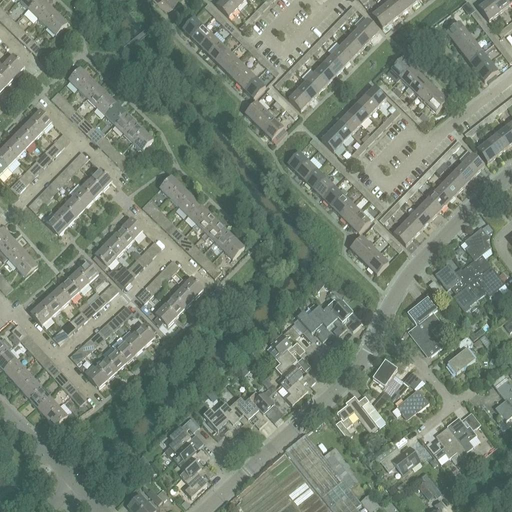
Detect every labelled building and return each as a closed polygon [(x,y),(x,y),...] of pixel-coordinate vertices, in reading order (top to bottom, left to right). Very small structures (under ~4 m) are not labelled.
[(39,0),(22,0),(19,3),(28,12),(39,0)] [(49,9),(40,0),(39,0),(28,12),(37,21),(49,9)] [(158,0),(167,9),(175,0),(158,0)] [(229,20),(237,12),(225,0),(217,9),(229,20)] [(243,0),(225,0),(237,12),(246,3),(243,0)] [(394,0),(391,2),(402,16),(412,8),(405,0),(394,0)] [(491,0),(488,3),(499,16),(508,8),(501,0),(491,0)] [(511,0),(501,0),(508,8),(511,5),(511,0)] [(382,10),(392,23),(402,16),(391,2),(382,10)] [(489,24),(499,16),(488,3),(478,10),(489,24)] [(263,14),(269,8),(265,4),(259,10),(263,14)] [(208,5),(204,9),(211,16),(215,12),(208,5)] [(49,9),(37,21),(46,30),(58,17),(49,9)] [(350,10),(344,17),(348,21),(354,14),(350,10)] [(392,23),(382,10),(372,18),(382,31),(392,23)] [(250,19),(254,23),(261,17),(257,13),(250,19)] [(481,20),(475,13),(471,16),(476,23),(481,20)] [(214,18),(220,25),(224,21),(217,14),(214,18)] [(7,16),(0,22),(0,23),(3,27),(10,19),(7,16)] [(68,26),(58,17),(46,30),(56,39),(68,26)] [(345,23),(342,19),(335,26),(339,29),(345,23)] [(182,32),(191,41),(203,29),(194,20),(182,32)] [(246,32),(252,25),(248,22),(242,28),(246,32)] [(358,31),(370,43),(379,33),(367,22),(358,31)] [(233,29),(226,23),(222,27),(229,33),(233,29)] [(488,30),(483,23),(479,26),(484,33),(488,30)] [(9,32),(12,35),(19,28),(16,25),(9,32)] [(446,35),(454,45),(467,35),(459,25),(446,35)] [(504,37),(511,32),(508,27),(501,33),(504,37)] [(333,28),(326,35),(330,38),(337,32),(333,28)] [(191,41),(200,50),(212,38),(203,29),(191,41)] [(358,31),(349,40),(362,51),(370,43),(358,31)] [(241,38),(240,37),(235,32),(231,35),(238,42),(241,38)] [(496,40),(490,32),(486,36),(491,43),(496,40)] [(18,41),(21,44),(28,37),(25,33),(18,41)] [(475,45),(467,35),(454,45),(461,55),(475,45)] [(328,41),(324,37),(318,43),(322,47),(328,41)] [(221,46),(212,38),(200,50),(209,58),(221,46)] [(250,47),(244,40),(240,44),(247,51),(250,47)] [(362,51),(349,40),(341,48),(353,60),(362,51)] [(503,50),(498,42),(494,46),(499,53),(503,50)] [(34,43),(27,50),(30,53),(38,46),(34,43)] [(482,55),(475,45),(461,55),(469,65),(482,55)] [(209,58),(218,67),(230,55),(221,46),(209,58)] [(315,46),(309,52),(313,56),(319,50),(315,46)] [(341,48),(332,57),(344,69),(353,60),(341,48)] [(259,55),(253,49),(249,53),(255,59),(259,55)] [(511,59),(505,52),(501,55),(507,63),(511,59)] [(218,67),(227,76),(239,64),(230,55),(218,67)] [(307,55),(300,61),(304,65),(311,58),(307,55)] [(490,65),(482,55),(469,65),(476,75),(490,65)] [(323,66),(336,78),(344,69),(332,57),(323,66)] [(4,67),(16,79),(25,70),(13,58),(4,67)] [(264,68),(268,64),(262,58),(258,62),(264,68)] [(400,81),(412,69),(403,60),(387,77),(395,85),(400,81)] [(248,72),(239,64),(227,76),(236,84),(248,72)] [(302,68),(298,64),(292,70),(296,74),(302,68)] [(497,75),(490,65),(476,75),(484,85),(497,75)] [(277,73),(270,66),(267,70),(273,77),(277,73)] [(323,66),(315,75),(327,87),(336,78),(323,66)] [(4,67),(0,71),(0,81),(7,89),(16,79),(4,67)] [(421,78),(412,69),(400,81),(409,90),(421,78)] [(69,84),(78,93),(90,81),(81,71),(69,84)] [(236,84),(245,93),(257,81),(248,72),(236,84)] [(293,76),(289,73),(283,79),(287,83),(293,76)] [(327,87),(315,75),(306,84),(318,96),(327,87)] [(429,86),(421,78),(409,90),(404,94),(409,98),(413,94),(417,98),(429,86)] [(99,90),(90,81),(78,93),(87,102),(99,90)] [(265,90),(257,81),(245,93),(254,102),(265,90)] [(274,88),(278,92),(284,85),(281,82),(274,88)] [(386,95),(390,91),(381,83),(377,86),(386,95)] [(306,84),(297,93),(309,105),(318,96),(306,84)] [(438,95),(429,86),(417,98),(426,107),(438,95)] [(365,98),(377,110),(386,101),(374,89),(365,98)] [(108,98),(99,90),(87,102),(96,111),(108,98)] [(270,90),(267,94),(274,101),(277,97),(270,90)] [(309,105),(297,93),(288,102),(301,114),(309,105)] [(388,98),(395,104),(398,100),(392,94),(388,98)] [(58,95),(51,102),(55,106),(62,99),(58,95)] [(447,104),(438,95),(426,107),(435,116),(447,104)] [(117,107),(108,98),(96,111),(105,119),(117,107)] [(365,98),(356,107),(369,119),(377,110),(365,98)] [(282,109),(286,105),(280,99),(276,103),(282,109)] [(511,102),(510,100),(503,106),(506,110),(511,105),(511,102)] [(397,106),(403,113),(407,109),(401,102),(397,106)] [(67,104),(60,111),(64,115),(71,107),(67,104)] [(245,117),(254,126),(266,113),(256,104),(245,117)] [(117,107),(105,119),(114,128),(126,116),(117,107)] [(348,116),(360,128),(369,119),(356,107),(348,116)] [(291,118),(295,114),(289,108),(285,111),(291,118)] [(500,108),(493,114),(497,118),(504,112),(500,108)] [(390,118),(394,122),(400,115),(397,111),(390,118)] [(410,111),(406,115),(412,121),(416,117),(410,111)] [(40,113),(31,123),(43,135),(52,125),(40,113)] [(76,113),(69,120),(73,123),(80,116),(76,113)] [(254,126),(263,134),(275,122),(266,113),(254,126)] [(135,125),(126,116),(114,128),(123,137),(135,125)] [(348,116),(339,125),(351,137),(360,128),(348,116)] [(491,116),(484,121),(487,125),(494,120),(491,116)] [(418,120),(415,124),(421,130),(425,126),(418,120)] [(385,131),(391,124),(388,121),(381,127),(385,131)] [(85,122),(78,129),(82,132),(89,125),(85,122)] [(275,122),(263,134),(272,143),(284,131),(275,122)] [(31,123),(22,132),(34,144),(43,135),(31,123)] [(481,123),(474,129),(477,133),(484,127),(481,123)] [(144,134),(135,125),(123,137),(132,146),(144,134)] [(339,125),(330,134),(343,145),(351,137),(339,125)] [(377,139),(383,133),(379,129),(373,136),(377,139)] [(94,130),(87,137),(91,141),(98,134),(94,130)] [(496,137),(507,150),(511,146),(511,137),(506,130),(496,137)] [(471,131),(464,136),(467,141),(474,135),(471,131)] [(25,153),(34,144),(22,132),(13,141),(25,153)] [(153,143),(144,134),(132,146),(141,155),(153,143)] [(343,145),(330,134),(321,143),(334,155),(343,145)] [(496,137),(486,145),(497,158),(507,150),(496,137)] [(368,148),(374,142),(370,138),(364,145),(368,148)] [(103,139),(96,146),(100,150),(107,143),(103,139)] [(313,140),(310,144),(316,151),(320,147),(313,140)] [(13,141),(4,150),(16,162),(25,153),(13,141)] [(61,153),(65,149),(58,142),(54,146),(61,153)] [(455,145),(448,152),(452,155),(458,149),(455,145)] [(497,158),(486,145),(476,152),(487,166),(497,158)] [(359,157),(365,151),(362,147),(355,154),(359,157)] [(112,148),(105,155),(109,159),(116,152),(112,148)] [(325,159),(329,156),(322,149),(319,153),(325,159)] [(4,150),(0,153),(0,163),(8,171),(16,162),(4,150)] [(53,162),(56,158),(49,151),(45,155),(53,162)] [(446,154),(440,160),(443,164),(450,158),(446,154)] [(89,162),(82,155),(78,158),(85,165),(89,162)] [(296,176),(308,164),(299,155),(287,167),(296,176)] [(350,166),(357,160),(353,156),(347,162),(350,166)] [(114,164),(118,168),(125,160),(121,157),(114,164)] [(472,157),(463,166),(475,178),(484,168),(472,157)] [(334,168),(338,164),(331,158),(328,162),(334,168)] [(44,171),(47,167),(40,160),(36,164),(44,171)] [(437,163),(431,169),(435,173),(441,166),(437,163)] [(80,171),(73,164),(69,167),(76,174),(80,171)] [(296,176),(305,184),(317,172),(308,164),(296,176)] [(463,166),(454,175),(466,186),(475,178),(463,166)] [(346,173),(345,172),(340,167),(337,170),(343,177),(346,173)] [(35,180),(38,176),(31,169),(28,173),(35,180)] [(91,182),(103,194),(112,184),(100,172),(91,182)] [(322,177),(317,172),(305,184),(314,193),(326,181),(329,178),(325,174),(322,177)] [(428,172),(422,178),(426,182),(432,175),(428,172)] [(64,173),(60,176),(68,183),(71,180),(64,173)] [(355,182),(349,175),(345,179),(352,185),(355,182)] [(454,175),(445,184),(457,195),(466,186),(454,175)] [(26,189),(29,185),(22,178),(19,182),(26,189)] [(181,189),(172,180),(160,192),(169,201),(181,189)] [(424,184),(420,180),(414,187),(417,191),(424,184)] [(326,181),(314,193),(323,202),(335,190),(326,181)] [(55,182),(52,185),(59,192),(62,189),(55,182)] [(91,182),(82,191),(94,203),(103,194),(91,182)] [(364,190),(358,184),(354,188),(360,194),(364,190)] [(437,192),(449,204),(457,195),(445,184),(437,192)] [(10,191),(17,198),(21,194),(13,187),(10,191)] [(181,189),(169,201),(178,210),(190,198),(181,189)] [(415,193),(411,189),(405,196),(409,199),(415,193)] [(339,194),(335,190),(323,202),(332,210),(344,198),(347,195),(342,190),(339,194)] [(46,191),(43,194),(50,201),(53,198),(46,191)] [(86,212),(94,203),(82,191),(73,200),(86,212)] [(437,192),(428,201),(440,213),(449,204),(437,192)] [(373,199),(366,193),(363,196),(369,203),(373,199)] [(199,206),(190,198),(178,210),(187,218),(199,206)] [(344,198),(332,210),(341,219),(353,207),(344,198)] [(400,208),(406,202),(403,198),(397,205),(400,208)] [(37,200),(34,203),(41,210),(45,207),(37,200)] [(73,200),(64,209),(77,221),(86,212),(73,200)] [(382,208),(375,201),(372,205),(378,211),(382,208)] [(419,210),(431,222),(440,213),(428,201),(419,210)] [(149,203),(142,211),(146,214),(153,207),(149,203)] [(199,206),(187,218),(196,227),(208,215),(199,206)] [(361,216),(353,207),(341,219),(349,228),(361,216)] [(394,207),(388,213),(391,217),(398,211),(394,207)] [(64,209),(56,218),(68,230),(77,221),(64,209)] [(419,210),(410,219),(423,231),(431,222),(419,210)] [(158,212),(151,219),(155,223),(162,216),(158,212)] [(217,224),(208,215),(196,227),(205,236),(217,224)] [(361,216),(349,228),(358,237),(370,225),(361,216)] [(383,226),(389,220),(385,216),(379,222),(383,226)] [(59,239),(68,230),(56,218),(47,227),(59,239)] [(402,228),(414,240),(423,231),(410,219),(402,227),(402,228)] [(167,221),(160,228),(164,232),(171,225),(167,221)] [(131,222),(122,231),(134,243),(143,234),(131,222)] [(217,224),(205,236),(214,245),(226,233),(217,224)] [(405,249),(414,240),(402,228),(402,227),(399,224),(395,228),(398,231),(393,237),(405,249)] [(376,225),(372,229),(379,235),(382,232),(376,225)] [(176,230),(169,237),(173,241),(180,233),(176,230)] [(465,252),(474,263),(480,267),(486,263),(482,257),(490,250),(486,243),(489,241),(480,230),(464,244),(468,249),(465,252)] [(0,251),(12,241),(4,231),(0,234),(0,251)] [(122,231),(113,240),(125,252),(134,243),(122,231)] [(235,242),(226,233),(214,245),(223,254),(235,242)] [(385,234),(381,237),(387,244),(391,240),(385,234)] [(185,239),(178,246),(182,249),(189,242),(185,239)] [(362,239),(358,243),(350,251),(359,260),(370,248),(373,245),(369,241),(366,244),(362,239)] [(125,252),(113,240),(104,249),(116,261),(125,252)] [(21,250),(12,241),(0,251),(0,252),(8,262),(21,250)] [(235,242),(223,254),(232,263),(244,251),(235,242)] [(393,242),(390,246),(396,252),(400,249),(393,242)] [(187,255),(191,258),(198,251),(194,247),(187,255)] [(367,269),(379,257),(370,248),(359,260),(367,269)] [(107,270),(116,261),(104,249),(95,258),(107,270)] [(21,250),(8,262),(16,271),(29,260),(21,250)] [(152,261),(156,257),(149,250),(145,254),(152,261)] [(196,263),(200,267),(207,260),(203,256),(196,263)] [(367,269),(377,278),(389,266),(379,257),(367,269)] [(143,270),(147,266),(140,259),(136,263),(143,270)] [(38,269),(29,260),(16,271),(25,281),(38,269)] [(172,263),(169,267),(176,274),(180,270),(172,263)] [(491,269),(486,263),(480,267),(474,263),(462,272),(480,295),(483,292),(489,299),(505,286),(502,283),(491,269)] [(78,274),(89,286),(99,278),(87,265),(78,274)] [(205,272),(209,276),(216,268),(212,265),(205,272)] [(480,295),(462,272),(456,277),(448,266),(435,277),(447,293),(451,290),(456,297),(453,300),(463,313),(479,301),(476,297),(480,295)] [(135,279),(138,275),(131,268),(128,272),(135,279)] [(171,279),(164,272),(160,276),(167,283),(171,279)] [(78,274),(68,282),(80,295),(89,286),(78,274)] [(126,288),(129,284),(122,277),(119,281),(126,288)] [(318,294),(326,284),(321,280),(313,290),(318,294)] [(5,281),(0,285),(0,291),(1,292),(8,285),(5,281)] [(162,288),(155,281),(151,285),(158,292),(162,288)] [(191,281),(182,290),(194,302),(203,293),(191,281)] [(68,282),(59,291),(70,303),(80,295),(68,282)] [(116,297),(119,294),(112,287),(108,290),(115,297),(116,297)] [(153,297),(146,290),(142,294),(149,301),(153,297)] [(194,302),(182,290),(173,299),(185,311),(194,302)] [(70,303),(59,291),(49,299),(61,312),(70,303)] [(99,298),(106,306),(110,302),(103,295),(99,298)] [(49,299),(40,308),(52,320),(61,312),(49,299)] [(173,299),(164,308),(176,320),(185,311),(173,299)] [(423,348),(431,358),(443,349),(431,333),(441,325),(433,315),(437,312),(428,300),(407,316),(417,328),(411,333),(415,338),(412,340),(420,351),(423,348)] [(97,314),(100,311),(94,303),(90,307),(97,314)] [(328,310),(342,326),(349,319),(353,324),(348,328),(353,334),(362,325),(343,305),(338,309),(334,304),(328,310)] [(52,320),(40,308),(30,316),(42,329),(52,320)] [(167,329),(176,320),(164,308),(155,317),(157,319),(163,325),(167,329)] [(133,316),(126,309),(122,312),(129,320),(133,316)] [(319,309),(312,316),(327,331),(333,325),(337,329),(333,334),(338,339),(346,331),(342,326),(328,310),(323,314),(319,309)] [(87,322),(91,319),(85,312),(81,315),(87,322)] [(327,331),(312,316),(308,319),(304,315),(297,321),(311,337),(318,330),(323,335),(318,339),(323,344),(331,336),(327,331)] [(113,321),(120,328),(124,325),(117,317),(113,321)] [(159,329),(163,325),(157,319),(154,322),(157,326),(156,327),(159,329)] [(78,331),(82,328),(75,320),(71,324),(78,331)] [(108,326),(104,329),(110,337),(114,333),(108,326)] [(134,336),(146,349),(155,340),(144,328),(134,336)] [(69,339),(72,336),(66,329),(62,332),(69,339)] [(270,357),(276,364),(292,350),(286,343),(290,339),(294,344),(300,339),(291,329),(271,349),(275,353),(270,357)] [(473,343),(485,334),(482,330),(475,335),(470,330),(466,333),(473,343)] [(27,337),(24,333),(17,339),(20,343),(27,337)] [(98,334),(96,336),(94,338),(101,345),(105,341),(98,334)] [(134,336),(125,345),(136,358),(146,349),(134,336)] [(59,348),(63,344),(56,337),(53,340),(59,348)] [(484,337),(479,341),(488,352),(493,348),(484,337)] [(456,347),(460,352),(466,347),(468,349),(472,346),(467,339),(456,347)] [(36,346),(33,342),(25,349),(28,353),(36,346)] [(89,343),(85,346),(92,353),(96,350),(89,343)] [(0,361),(8,354),(0,344),(0,361)] [(125,345),(115,353),(127,366),(136,358),(125,345)] [(305,354),(303,352),(297,345),(292,350),(276,364),(280,368),(275,373),(281,379),(297,365),(291,358),(295,354),(300,359),(305,354)] [(37,362),(44,355),(41,351),(34,358),(37,362)] [(80,351),(76,355),(82,362),(86,358),(80,351)] [(466,351),(448,366),(456,377),(475,362),(466,351)] [(127,366),(115,353),(106,362),(117,374),(127,366)] [(0,369),(4,374),(17,363),(8,354),(0,361),(0,369)] [(281,388),(287,394),(303,380),(296,373),(301,369),(305,374),(310,369),(302,360),(297,365),(281,379),(285,383),(281,388)] [(53,365),(49,361),(42,367),(45,371),(53,365)] [(106,362),(96,370),(108,383),(117,374),(106,362)] [(17,363),(4,374),(13,384),(25,372),(17,363)] [(372,381),(384,390),(397,372),(385,363),(372,381)] [(61,374),(58,370),(50,377),(54,381),(61,374)] [(96,370),(87,379),(99,391),(108,383),(96,370)] [(21,393),(34,382),(25,372),(13,384),(21,393)] [(303,380),(287,394),(291,399),(286,403),(292,410),(308,395),(302,388),(306,384),(310,389),(316,384),(308,375),(303,380)] [(70,383),(66,379),(59,386),(62,390),(70,383)] [(34,382),(21,393),(29,402),(42,391),(34,382)] [(511,388),(508,383),(496,392),(505,403),(495,411),(501,419),(500,419),(502,421),(503,421),(505,424),(511,418),(511,388)] [(408,389),(403,385),(394,395),(399,399),(408,389)] [(78,393),(75,389),(67,395),(71,399),(78,393)] [(42,391),(29,402),(38,412),(51,400),(42,391)] [(396,409),(397,410),(393,413),(397,419),(401,415),(406,421),(416,413),(418,415),(429,406),(418,392),(396,409)] [(368,403),(372,399),(367,393),(363,396),(368,402),(368,403)] [(372,408),(378,413),(390,399),(385,394),(372,408)] [(256,396),(249,402),(263,418),(270,412),(274,416),(269,420),(274,426),(283,418),(265,397),(260,401),(256,396)] [(87,402),(83,398),(76,405),(79,409),(87,402)] [(365,399),(358,404),(354,399),(345,406),(347,408),(336,416),(343,424),(354,415),(371,438),(380,431),(362,409),(368,404),(365,399)] [(38,412),(46,421),(59,410),(51,400),(38,412)] [(263,418),(249,402),(245,406),(241,402),(234,408),(248,423),(255,417),(259,421),(254,426),(259,431),(268,423),(263,418)] [(226,407),(219,413),(233,429),(240,422),(244,427),(239,431),(244,437),(253,429),(248,423),(234,408),(230,411),(226,407)] [(68,419),(59,410),(46,421),(55,431),(68,419)] [(229,432),(224,437),(229,442),(238,434),(233,429),(219,413),(215,417),(211,412),(204,418),(218,434),(225,428),(229,432)] [(480,427),(471,415),(467,418),(476,430),(480,427)] [(448,428),(467,454),(474,449),(469,444),(477,438),(469,428),(467,430),(458,420),(448,428)] [(175,456),(191,442),(185,435),(189,431),(193,436),(199,431),(191,421),(170,441),(174,445),(169,449),(175,456)] [(438,462),(445,456),(449,461),(457,455),(461,461),(468,455),(467,454),(448,428),(447,429),(447,430),(436,439),(444,450),(438,454),(430,444),(426,447),(438,462)] [(174,465),(180,471),(196,457),(190,450),(194,446),(199,451),(204,446),(196,437),(191,442),(175,456),(179,460),(174,465)] [(305,438),(286,454),(312,487),(332,471),(305,438)] [(376,459),(380,464),(393,453),(390,449),(376,459)] [(393,453),(380,464),(388,475),(396,469),(403,477),(419,464),(409,450),(398,459),(394,454),(395,453),(394,453),(393,453)] [(325,460),(341,480),(350,492),(361,483),(336,451),(325,460)] [(180,480),(186,486),(201,472),(195,465),(200,461),(204,466),(209,461),(201,452),(196,457),(180,471),(184,475),(180,480)] [(356,473),(361,480),(364,485),(359,489),(367,499),(361,504),(366,511),(378,511),(384,507),(365,484),(373,477),(364,466),(356,473)] [(201,472),(186,486),(189,491),(185,495),(191,502),(207,487),(201,480),(205,476),(209,481),(215,476),(207,467),(201,472)] [(418,483),(422,488),(419,490),(429,502),(437,496),(439,499),(442,497),(426,477),(418,483)] [(151,493),(147,497),(152,503),(161,494),(156,489),(152,493),(151,493)] [(161,494),(152,503),(158,509),(162,504),(163,505),(168,500),(163,495),(162,496),(161,494)] [(128,511),(142,511),(148,506),(140,498),(128,511)]
